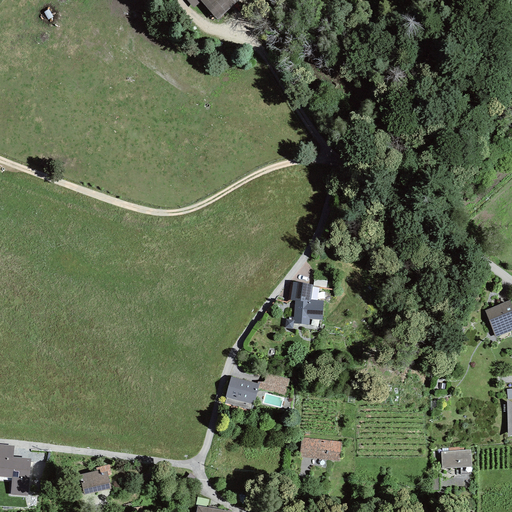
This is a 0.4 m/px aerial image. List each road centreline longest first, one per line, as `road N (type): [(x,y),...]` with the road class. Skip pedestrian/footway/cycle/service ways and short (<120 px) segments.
road 1 (track): [(0,163),(147,212),(180,212),(257,175),(335,160)]
road 2 (unclassified): [(199,460),(227,362),(317,235),(335,160)]
road 3 (unclassified): [(511,284),(369,175),(335,160)]
road 4 (unclassified): [(199,460),(0,441)]
road 5 (unclassified): [(335,160),(243,41)]
